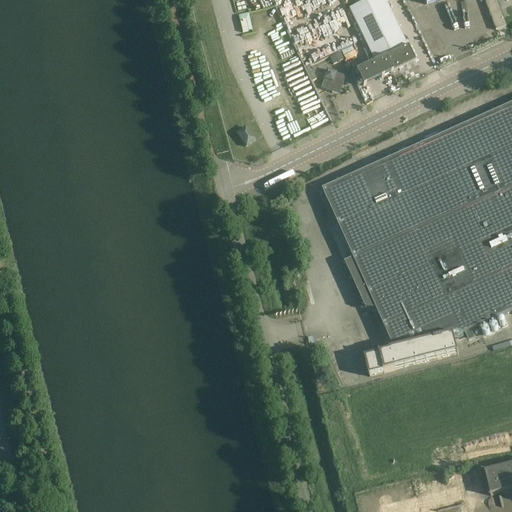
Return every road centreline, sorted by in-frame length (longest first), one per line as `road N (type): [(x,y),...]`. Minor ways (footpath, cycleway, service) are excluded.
road 1 (tertiary): [(307,511),(223,192)]
road 2 (tertiary): [(511,62),(223,192)]
